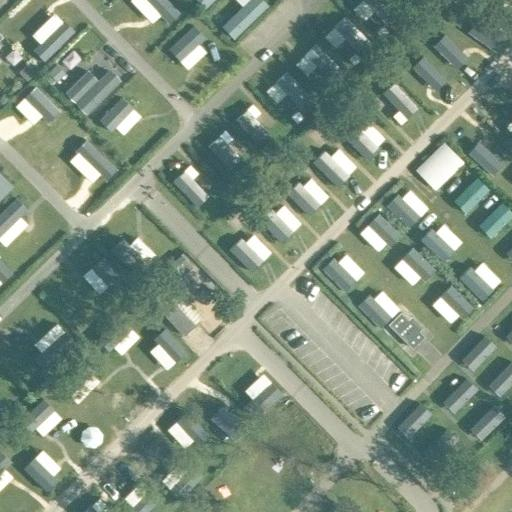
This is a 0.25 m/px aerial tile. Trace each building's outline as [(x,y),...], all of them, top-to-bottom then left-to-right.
[(167,0),(145,0),(160,15),(168,24),(180,13),(167,0)] [(196,0),(205,9),(213,0),(196,0)] [(249,0),(243,7),(222,27),(234,39),(267,6),(265,3),(262,0),(249,0)] [(383,0),(362,0),(374,11),(374,12),(386,24),(397,14),(383,0)] [(436,0),(432,6),(459,26),(469,14),(450,0),(436,0)] [(345,17),(334,27),(345,39),(358,52),(369,41),(345,17)] [(478,19),(468,32),(496,52),(506,39),(486,25),(478,19)] [(40,43),(33,50),(44,62),(75,32),(63,20),(62,22),(40,43)] [(194,25),(169,49),(180,61),(198,44),(205,38),(194,25)] [(382,26),(377,32),(382,37),(388,32),(382,26)] [(444,35),(433,46),(451,63),(462,52),(444,35)] [(316,44),(305,54),(316,66),(329,79),(340,69),(316,44)] [(354,54),(349,60),(354,65),(360,59),(354,54)] [(423,56),(411,68),(429,85),(440,74),(423,56)] [(87,69),(66,91),(87,112),(119,79),(108,68),(97,79),(87,69)] [(287,72),(276,82),(286,94),(299,107),(310,97),(287,72)] [(327,83),(321,89),(327,95),(333,89),(327,83)] [(394,83),(382,93),(399,111),(400,112),(404,108),(411,115),(418,109),(394,83)] [(35,86),(23,98),(24,98),(41,116),(48,123),(59,111),(35,86)] [(122,97),(100,121),(111,131),(115,127),(132,109),(133,108),(122,97)] [(297,111),(291,117),(297,123),(303,118),(297,111)] [(242,114),(235,120),(257,143),(268,133),(254,118),(250,122),(242,114)] [(353,123),(341,134),(366,159),(377,147),(376,146),(359,129),(353,123)] [(86,140),(75,151),(77,153),(99,174),(106,180),(117,169),(86,140)] [(215,140),(208,147),(230,169),(241,158),(227,144),(222,148),(215,140)] [(485,147),(474,159),(492,175),(503,164),(485,147)] [(448,148),(428,167),(429,167),(439,178),(459,159),(448,148)] [(324,151),(313,162),(338,187),(349,175),(348,174),(330,157),(324,151)] [(180,175),(173,181),(197,207),(208,196),(192,179),(191,178),(186,182),(180,175)] [(477,178),(459,196),(470,208),(489,189),(477,178)] [(298,182),(287,193),(309,215),(320,204),(303,186),(298,182)] [(397,194),(386,205),(409,227),(420,216),(419,216),(401,199),(397,194)] [(16,198),(0,213),(0,235),(20,217),(27,209),(16,198)] [(511,212),(502,203),(484,221),(495,233),(511,215),(511,212)] [(271,209),(259,220),(281,242),(293,231),(292,231),(275,213),(271,209)] [(378,214),(367,225),(368,225),(385,242),(390,247),(400,236),(378,214)] [(431,228),(420,240),(443,262),(454,251),(453,250),(435,232),(431,228)] [(122,238),(111,250),(136,274),(147,262),(129,245),(122,238)] [(241,238),(230,249),(252,271),(263,260),(245,242),(241,238)] [(412,248),(401,259),(402,259),(419,276),(424,281),(435,270),(412,248)] [(104,257),(91,268),(107,287),(114,294),(126,283),(104,257)] [(333,258),(322,269),(345,292),(356,280),(355,280),(338,262),(333,258)] [(0,260),(0,282),(0,283),(1,284),(12,272),(0,260)] [(470,267),(459,278),(481,300),(493,289),(491,288),(474,271),(470,267)] [(185,280),(160,304),(171,316),(178,309),(196,293),(185,280)] [(451,285),(440,296),(440,297),(457,314),(462,319),(473,307),(451,285)] [(369,295),(358,306),(380,328),(391,317),(374,299),(369,295)] [(121,317),(98,340),(109,351),(114,346),(131,329),(132,328),(121,317)] [(165,329),(153,339),(158,344),(174,362),(175,363),(186,352),(165,329)] [(41,352),(33,359),(43,371),(75,343),(65,331),(64,332),(41,352)] [(485,336),(466,356),(476,366),(477,366),(496,346),(485,336)] [(87,357),(56,386),(67,397),(70,395),(75,390),(91,374),(97,368),(87,357)] [(511,362),(493,381),(503,392),(511,382),(511,362)] [(466,378),(447,398),(458,409),(477,389),(466,378)] [(43,398),(20,421),(31,432),(35,428),(53,411),(54,410),(43,398)] [(493,405),(474,425),(484,435),(485,436),(504,417),(493,405)] [(173,422),(139,457),(160,477),(194,442),(173,422)] [(0,450),(0,472),(4,469),(11,462),(0,450)] [(277,493),(286,484),(257,454),(247,463),(277,493)] [(34,457),(23,469),(46,491),(57,480),(52,475),(35,458),(34,457)] [(132,506),(127,511),(148,511),(161,499),(149,488),(132,506)]
